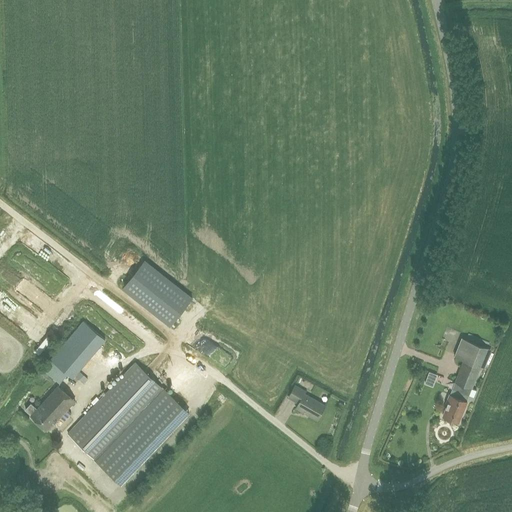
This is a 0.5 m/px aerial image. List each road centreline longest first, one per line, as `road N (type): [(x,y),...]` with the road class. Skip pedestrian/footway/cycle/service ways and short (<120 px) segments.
road 1 (tertiary): [(358,485),(454,153),(454,87),(435,0)]
road 2 (tertiary): [(358,485),(395,488),(453,461),(511,448)]
road 3 (track): [(98,279),(0,202)]
